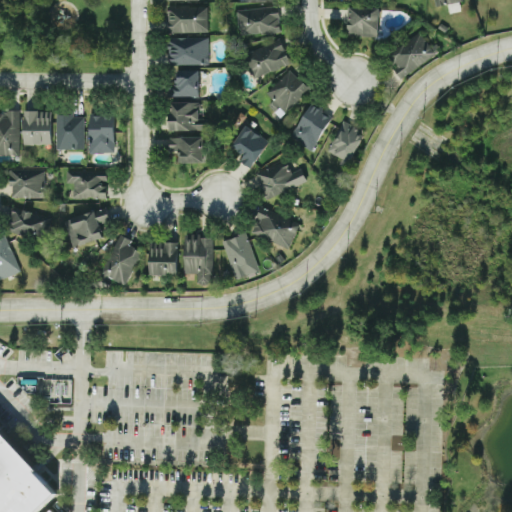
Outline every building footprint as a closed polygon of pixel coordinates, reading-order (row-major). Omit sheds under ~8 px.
[(167,34),(207,33),(206,7),(166,8),(167,34)] [(237,35),(279,33),(278,8),(236,10),(237,35)] [(377,9),(346,9),(347,37),(378,37),(377,9)] [(438,52),(421,30),(386,57),(403,79),(438,52)] [(207,37),(167,38),(168,66),(208,65),(207,37)] [(290,63),(279,39),(243,56),(254,79),(290,63)] [(266,94),(274,102),(269,107),(280,118),(309,88),(289,69),(266,94)] [(197,70),(173,71),(174,98),(198,97),(197,70)] [(169,130),(207,131),(207,119),(198,119),(198,102),(169,102),(169,130)] [(330,116),(308,104),(290,139),(312,151),(330,116)] [(0,155),(18,156),(19,111),(5,110),(4,115),(0,114),(0,155)] [(50,145),(50,111),(22,111),(22,145),(50,145)] [(88,114),(88,153),(113,153),(113,114),(88,114)] [(83,116),(56,115),(54,149),(82,150),(83,116)] [(348,162),(364,134),(343,122),(327,151),(348,162)] [(239,161),(251,168),(267,140),(243,126),(230,148),(242,155),(239,161)] [(202,137),(168,137),(168,153),(177,153),(177,162),(202,162),(202,137)] [(300,169),(290,173),(286,162),(255,173),(264,199),(306,183),(300,169)] [(43,169),(10,168),(9,197),(43,198),(43,169)] [(72,199),(105,198),(105,171),(65,172),(65,184),(72,184),(72,199)] [(288,250),(299,223),(260,207),(249,233),(288,250)] [(50,217),(14,208),(9,231),(44,240),(50,217)] [(70,247),(102,239),(98,224),(109,221),(105,208),(63,219),(70,247)] [(221,242),(235,280),(259,270),(244,233),(221,242)] [(124,285),(141,252),(128,246),(131,241),(119,235),(99,273),(124,285)] [(184,274),(196,274),(197,284),(212,284),(212,236),(183,236),(184,274)] [(0,279),(18,274),(6,237),(0,238),(0,279)] [(177,243),(148,242),(148,275),(176,275),(177,243)] [(0,511),(0,431),(58,494),(46,506),(52,511),(0,511)]
